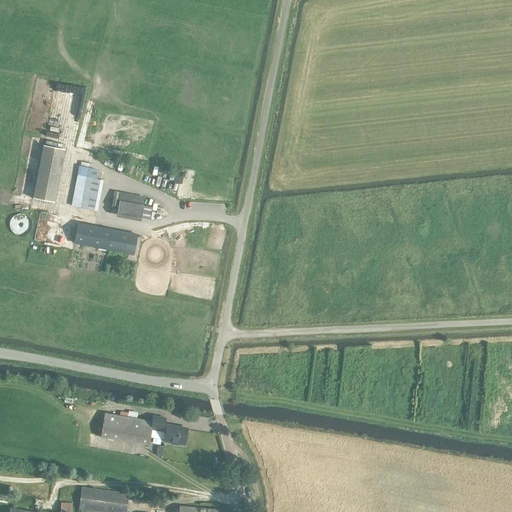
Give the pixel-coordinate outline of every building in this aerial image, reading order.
[(43,145),(32,198),(54,203),(65,149),(43,145)] [(80,166),(79,166),(71,206),(97,211),(103,180),(100,179),(101,173),(98,172),(98,169),(91,168),(92,164),(81,162),(80,166)] [(144,197),(114,191),(111,208),(117,209),(116,216),(139,221),(144,197)] [(31,226),(30,223),(29,220),(28,219),(26,217),(24,216),(21,215),(17,216),(15,217),(13,218),(11,219),(10,221),(9,224),(9,226),(9,228),(10,230),(12,233),(15,236),(18,236),(20,237),(22,236),(24,236),(28,233),(30,230),(31,226)] [(73,244),(133,256),(137,234),(77,222),(73,244)] [(105,413),(101,437),(148,445),(152,421),(105,413)] [(153,415),(151,430),(164,432),(162,443),(184,447),(187,429),(165,425),(166,417),(153,415)] [(94,511),(95,511),(105,511),(125,511),(128,494),(81,488),(79,508),(81,509),(80,511),(94,511)]
